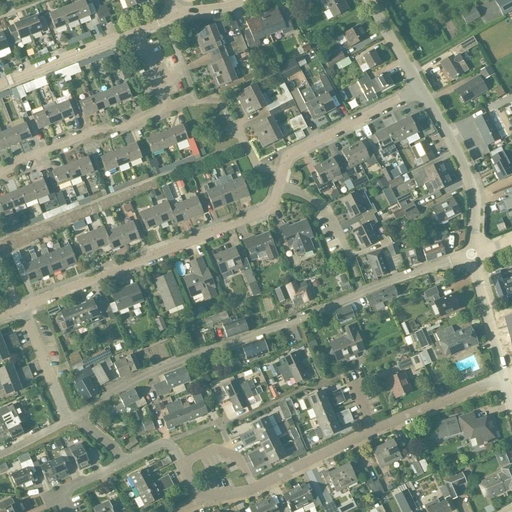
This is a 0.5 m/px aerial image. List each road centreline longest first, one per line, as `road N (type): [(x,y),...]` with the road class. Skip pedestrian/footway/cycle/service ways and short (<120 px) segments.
road 1 (residential): [(470,254),(158,370),(75,416)]
road 2 (residential): [(278,186),(268,209),(21,306)]
road 3 (residential): [(470,254),(471,190),(419,88)]
road 4 (residential): [(0,170),(167,107)]
road 5 (residential): [(419,88),(287,154),(283,171)]
road 6 (residential): [(167,107),(219,100),(257,164),(283,171)]
road 7 (residential): [(137,30),(0,84)]
road 8 (residential): [(369,431),(504,377)]
road 9 (residential): [(253,489),(369,431)]
road 10 (residential): [(504,377),(470,254)]
road 11 (residential): [(67,420),(21,306)]
